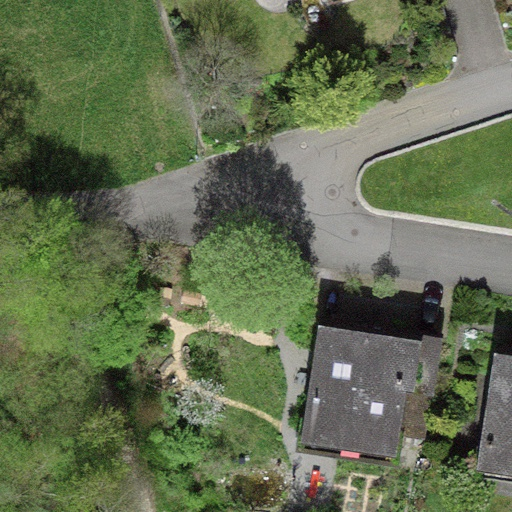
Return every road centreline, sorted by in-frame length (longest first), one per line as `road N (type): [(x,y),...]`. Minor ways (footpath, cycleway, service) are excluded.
road 1 (residential): [(511,86),(305,154),(166,223)]
road 2 (residential): [(166,223),(511,270)]
road 3 (residential): [(0,219),(166,223)]
